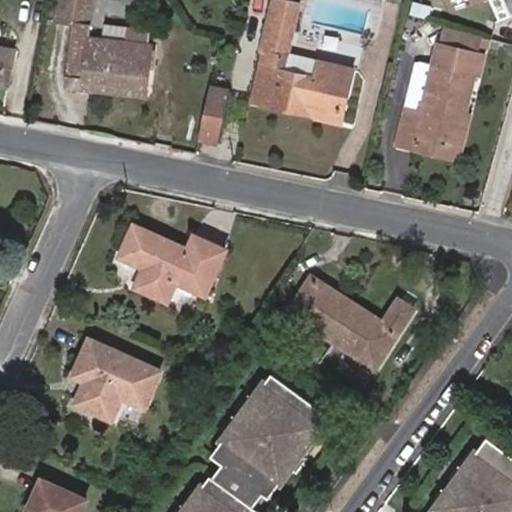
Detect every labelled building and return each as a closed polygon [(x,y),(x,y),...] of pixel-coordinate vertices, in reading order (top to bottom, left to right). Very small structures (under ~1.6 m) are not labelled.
[(73,36),(88,38),(94,0),(59,0),(56,23),(75,25),(73,36)] [(285,54),(289,55),(300,4),(293,2),(293,0),(273,0),(251,103),(339,122),(351,69),(319,62),(317,77),(282,69),(285,54)] [(511,11),(511,0),(503,0),(509,13),(511,11)] [(412,2),(409,15),(428,19),(430,5),(412,2)] [(73,36),(68,77),(144,85),(147,85),(151,45),(88,38),(73,36)] [(0,49),(0,83),(6,85),(13,52),(0,49)] [(319,62),(289,55),(285,54),(282,69),(317,77),(319,62)] [(417,138),(455,146),(474,73),(434,63),(422,108),(408,106),(399,141),(415,146),(417,138)] [(144,85),(68,77),(64,76),(62,87),(143,96),(144,85)] [(218,144),(229,92),(210,88),(199,141),(218,144)] [(453,155),(455,146),(417,138),(415,146),(453,155)] [(195,237),(189,251),(135,228),(121,258),(145,269),(138,286),(168,300),(176,282),(206,295),(226,250),(195,237)] [(313,276),(291,312),(376,369),(414,310),(399,300),(385,322),(383,321),(313,276)] [(143,407),(159,372),(91,340),(74,376),(87,382),(77,403),(112,419),(123,398),(143,407)] [(260,511),(253,507),(263,494),(269,498),(329,415),(272,373),(212,456),(223,464),(213,477),(211,475),(183,511),(260,511)] [(511,511),(511,455),(488,439),(434,511),(511,511)] [(81,511),(86,501),(43,481),(28,511),(81,511)]
